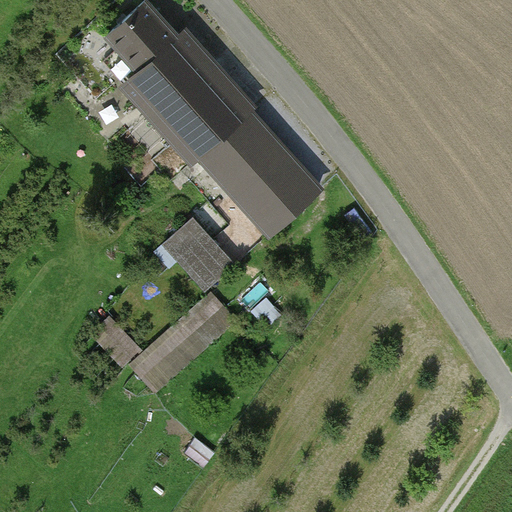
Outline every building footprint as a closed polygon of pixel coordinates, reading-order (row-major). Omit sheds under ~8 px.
[(332,178),(171,1),(130,38),(156,66),(132,88),(200,162),(210,153),(277,227),(332,178)] [(194,214),(165,243),(211,289),(241,260),(194,214)] [(244,224),(221,231),(227,250),(250,243),(244,224)] [(133,363),(159,391),(233,322),(206,294),(133,363)] [(115,318),(98,334),(125,363),(142,347),(115,318)]
